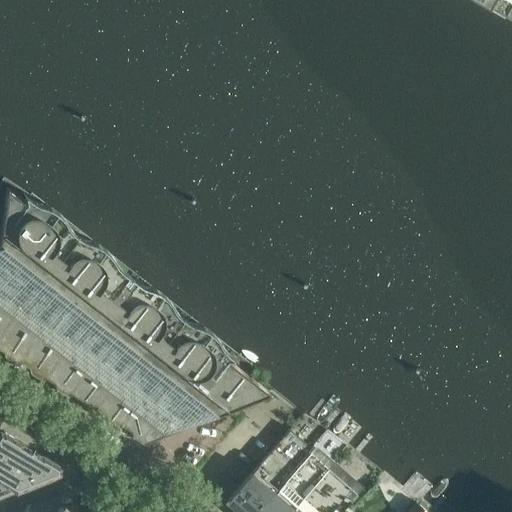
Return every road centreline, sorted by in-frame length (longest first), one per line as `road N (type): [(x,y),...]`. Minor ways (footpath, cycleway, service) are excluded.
road 1 (unclassified): [(178,511),(265,406)]
road 2 (tertiary): [(111,468),(0,389)]
